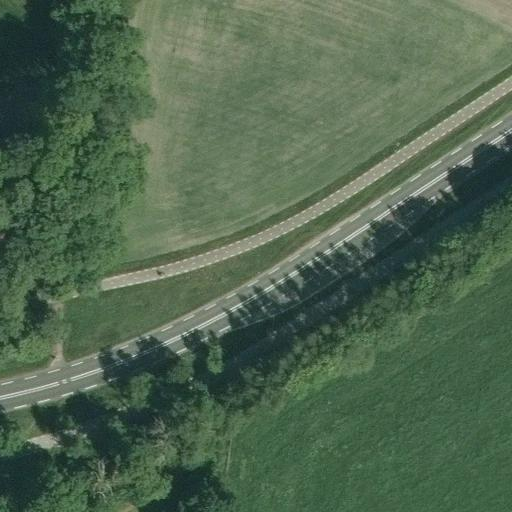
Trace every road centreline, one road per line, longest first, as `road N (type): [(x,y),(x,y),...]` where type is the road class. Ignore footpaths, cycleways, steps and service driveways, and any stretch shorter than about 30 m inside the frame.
road 1 (primary): [(0,399),(159,347),(262,294),(511,130)]
road 2 (track): [(117,0),(94,70),(59,295),(55,359),(79,435)]
